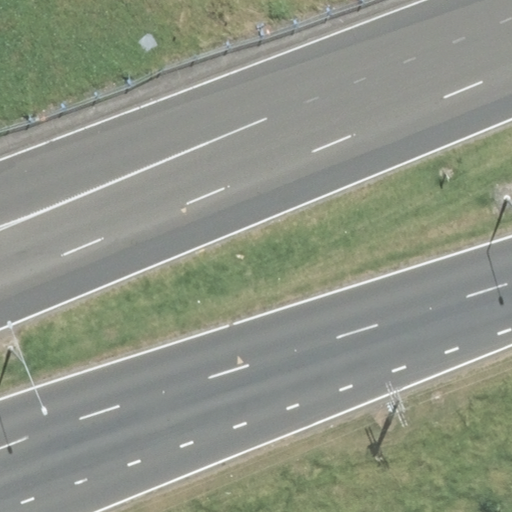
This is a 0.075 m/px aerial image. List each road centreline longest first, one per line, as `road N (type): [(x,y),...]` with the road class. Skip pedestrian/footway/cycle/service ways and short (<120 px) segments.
road 1 (primary): [(511,260),(88,423)]
road 2 (primary): [(211,158),(511,38)]
road 3 (primary): [(0,253),(211,158)]
road 4 (primary): [(0,218),(211,158)]
